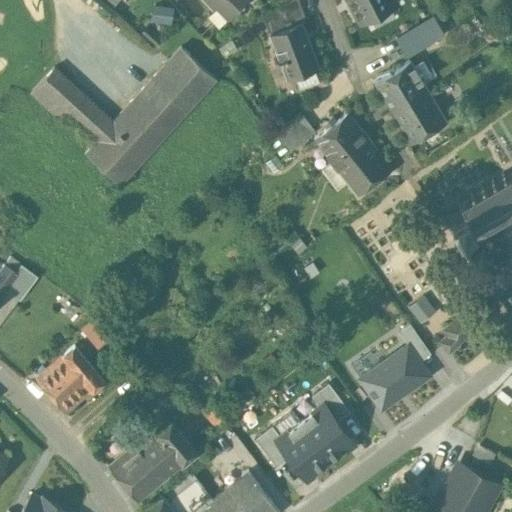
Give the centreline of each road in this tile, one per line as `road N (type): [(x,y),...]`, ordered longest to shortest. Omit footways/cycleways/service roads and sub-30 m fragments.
road 1 (residential): [(306,511),(477,384),(511,348)]
road 2 (residential): [(116,511),(90,469),(0,379)]
